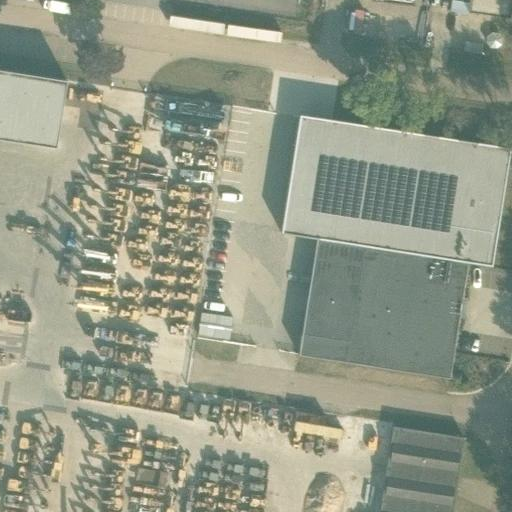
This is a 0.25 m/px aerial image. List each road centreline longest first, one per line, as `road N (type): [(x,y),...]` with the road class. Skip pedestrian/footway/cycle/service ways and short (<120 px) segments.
road 1 (unclassified): [(511,93),(0,13)]
road 2 (residential): [(511,419),(191,373)]
